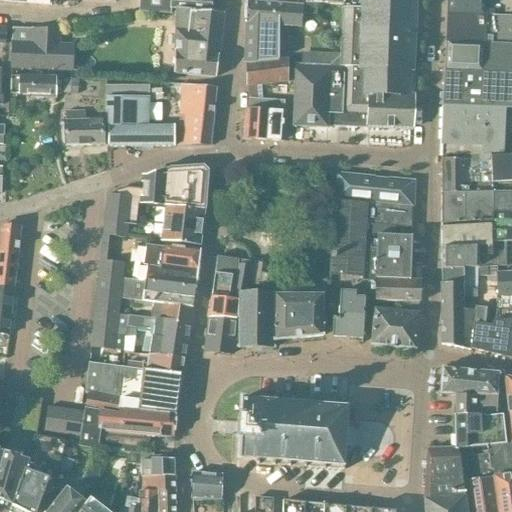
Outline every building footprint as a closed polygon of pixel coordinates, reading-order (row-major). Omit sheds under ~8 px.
[(86,0),(115,2),(115,0),(139,0),(139,12),(170,14),(171,9),(176,10),(176,8),(211,11),(212,0),(86,0)] [(343,5),(339,68),(293,66),(290,129),(325,130),(325,127),(336,128),(336,129),(354,130),(354,128),(366,129),(366,128),(411,130),(413,96),(411,96),(415,0),(306,0),(306,3),(343,5)] [(511,0),(447,0),(447,16),(511,18),(511,0)] [(300,5),(252,2),(246,2),(245,21),(247,21),(245,59),(277,60),(278,39),(279,27),(282,28),(302,28),(302,15),(316,16),(317,8),(315,8),(315,4),(300,4),(300,5)] [(173,74),(216,78),(223,13),(211,12),(211,11),(176,8),(176,10),(173,74)] [(511,18),(447,16),(446,45),(482,46),(483,33),(489,33),(489,34),(511,34),(511,18)] [(11,68),(72,71),(73,45),(59,44),(60,30),(34,29),(34,30),(13,29),(12,42),(11,68)] [(446,45),(445,72),(481,73),(487,73),(511,74),(511,34),(489,34),(489,33),(483,33),(482,46),(446,45)] [(248,63),(247,85),(286,82),(286,60),(248,63)] [(445,72),(443,107),(511,109),(511,74),(487,73),(481,73),(445,72)] [(54,99),(54,93),(61,93),(62,78),(55,78),(55,77),(11,75),(10,95),(14,95),(31,96),(31,98),(54,99)] [(62,94),(78,95),(78,80),(63,79),(62,94)] [(147,86),(105,85),(104,100),(104,111),(108,111),(108,146),(174,146),(174,127),(147,126),(147,98),(147,86)] [(179,114),(177,146),(210,146),(213,117),(215,88),(182,85),(179,114)] [(283,100),(248,98),(248,109),(247,109),(245,135),(248,139),(281,141),(283,100)] [(511,109),(443,107),(441,157),(468,156),(490,155),(511,153),(511,109)] [(85,112),(65,113),(66,146),(103,145),(102,120),(85,121),(85,112)] [(468,159),(441,161),(441,194),(495,193),(495,183),(511,182),(511,156),(492,157),(490,157),(490,155),(468,156),(468,159)] [(106,194),(105,209),(136,211),(137,203),(165,206),(206,210),(206,209),(208,172),(204,167),(171,168),(167,172),(144,180),(144,177),(106,194)] [(337,174),(336,174),(334,202),(335,202),(367,206),(367,210),(366,223),(411,228),(412,182),(406,182),(338,175),(337,174)] [(511,193),(495,193),(441,194),(440,225),(440,228),(441,228),(441,231),(441,243),(441,267),(477,267),(477,268),(505,267),(505,266),(505,242),(511,241),(511,193)] [(335,202),(329,276),(331,276),(361,278),(365,237),(367,237),(367,236),(365,236),(366,225),(364,225),(365,223),(366,223),(367,210),(367,206),(335,202)] [(165,206),(162,241),(200,245),(206,210),(165,206)] [(105,209),(103,221),(128,223),(134,224),(136,211),(105,209)] [(103,221),(102,234),(109,235),(126,237),(128,223),(103,221)] [(0,226),(0,228),(0,289),(14,292),(15,289),(22,228),(15,228),(0,226)] [(102,234),(100,247),(107,248),(108,248),(109,235),(102,234)] [(370,249),(367,282),(375,282),(376,282),(410,282),(411,238),(384,237),(384,236),(377,236),(377,237),(377,249),(370,249)] [(146,247),(142,272),(146,274),(145,281),(189,287),(192,266),(198,266),(200,251),(166,246),(166,249),(146,247)] [(100,247),(96,290),(120,293),(120,299),(130,300),(193,308),(194,288),(189,287),(145,281),(122,278),(124,263),(106,261),(106,260),(108,248),(107,248),(100,247)] [(216,255),(214,274),(236,276),(238,259),(216,255)] [(238,303),(238,351),(273,351),(273,344),(272,295),(247,295),(247,283),(270,286),(272,274),(260,272),(262,262),(250,261),(238,259),(236,276),(233,300),(238,301),(238,303)] [(477,267),(441,267),(441,283),(460,283),(460,289),(477,289),(477,268),(477,267)] [(470,350),(510,360),(511,306),(511,272),(496,273),(496,295),(495,311),(491,310),(474,307),(474,311),(471,311),(470,350)] [(214,274),(211,298),(233,300),(236,276),(214,274)] [(375,282),(374,302),(375,302),(382,302),(403,303),(419,303),(419,282),(410,282),(376,282),(375,282)] [(460,283),(441,283),(441,346),(469,351),(470,311),(463,311),(463,298),(474,298),(476,299),(477,289),(460,289),(460,283)] [(0,334),(10,336),(14,292),(0,289),(0,334)] [(96,290),(95,305),(119,307),(118,316),(191,323),(193,310),(193,308),(130,300),(120,299),(120,293),(96,290)] [(324,314),(334,315),(335,292),(327,292),(326,295),(324,295),(324,314)] [(340,293),(338,315),(364,317),(365,300),(355,299),(356,294),(340,293)] [(272,295),(273,344),(323,338),(324,314),(324,295),(314,295),(272,295)] [(211,298),(209,317),(236,319),(238,303),(238,301),(233,300),(211,298)] [(374,311),(371,346),(415,351),(419,314),(419,303),(403,303),(401,312),(380,310),(374,309),(374,311)] [(95,305),(93,319),(118,321),(118,316),(119,307),(95,305)] [(333,320),(332,332),(332,337),(362,340),(364,317),(338,315),(338,320),(333,320)] [(92,333),(90,345),(105,346),(104,346),(122,346),(122,354),(133,355),(135,338),(136,328),(152,330),(149,354),(148,354),(148,357),(186,359),(191,323),(118,316),(118,321),(93,319),(92,333)] [(232,356),(236,319),(209,317),(204,352),(232,356)] [(127,363),(126,368),(183,374),(186,359),(148,357),(147,365),(127,363)] [(88,364),(86,388),(88,388),(86,406),(86,409),(119,414),(120,409),(177,415),(180,393),(183,374),(126,368),(121,368),(88,364)] [(441,370),(439,396),(454,397),(468,397),(470,372),(442,370),(441,370)] [(470,372),(468,397),(497,398),(498,374),(470,372)] [(511,380),(503,379),(510,446),(511,446),(511,445),(511,380)] [(468,397),(454,397),(454,417),(460,417),(496,417),(497,398),(468,397)] [(19,417),(16,438),(33,441),(34,438),(37,438),(41,401),(22,398),(19,417)] [(241,461),(255,462),(257,462),(257,465),(259,465),(260,462),(272,463),(271,466),(274,466),(274,463),(288,464),(288,467),(291,467),(291,464),(303,464),(303,468),(306,468),(306,465),(323,466),(322,469),(326,470),(326,466),(341,467),(341,471),(344,471),(346,447),(351,448),(352,430),(347,430),(349,405),(346,405),(346,408),(329,407),(329,403),(327,403),(326,407),(310,406),(310,402),(307,402),(307,405),(294,405),(294,400),(291,400),(291,404),(278,403),(278,399),(275,399),(275,403),(262,402),(262,398),(259,398),(259,402),(245,401),(245,400),(242,400),(241,421),(239,420),(237,442),(239,442),(238,461),(241,462),(241,461)] [(48,408),(45,432),(62,434),(65,410),(48,408)] [(65,410),(62,434),(81,437),(79,447),(111,453),(112,448),(124,450),(123,453),(129,453),(152,454),(144,453),(143,437),(145,437),(146,440),(153,440),(155,437),(174,438),(176,419),(177,416),(177,415),(120,409),(119,414),(86,409),(85,412),(65,410)] [(460,417),(454,417),(455,437),(456,451),(486,449),(506,447),(506,446),(505,432),(504,417),(496,417),(460,417)] [(12,505),(11,507),(22,511),(37,511),(45,493),(68,445),(69,443),(37,438),(34,438),(33,441),(29,460),(26,468),(15,496),(12,505)] [(506,447),(486,449),(487,455),(491,479),(492,479),(497,511),(511,511),(511,462),(510,446),(506,446),(506,447)] [(424,504),(424,511),(464,511),(458,464),(457,456),(453,454),(453,453),(450,451),(428,451),(428,462),(426,462),(424,504)] [(4,453),(0,464),(0,500),(12,505),(15,496),(26,468),(29,460),(4,453)] [(129,453),(128,464),(140,465),(139,478),(175,477),(175,462),(167,462),(167,458),(155,457),(155,455),(152,454),(129,453)] [(487,455),(462,458),(465,482),(464,482),(468,511),(495,511),(491,479),(487,455)] [(220,477),(192,475),(192,501),(220,502),(220,497),(220,477)] [(139,480),(139,491),(175,493),(175,477),(139,478),(139,480)] [(66,488),(46,511),(79,511),(82,508),(82,507),(85,503),(66,488)] [(138,500),(136,511),(175,511),(175,496),(175,493),(139,491),(138,500)] [(136,511),(138,500),(127,499),(125,508),(129,510),(129,511),(136,511)] [(272,511),(272,502),(260,501),(260,511),(272,511)] [(281,511),(304,511),(305,505),(289,504),(282,503),(281,511)]
